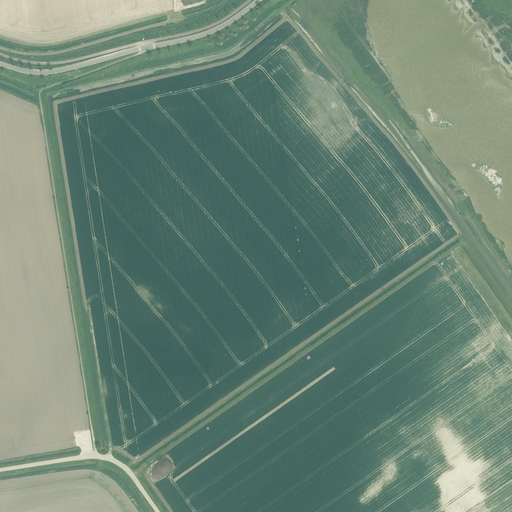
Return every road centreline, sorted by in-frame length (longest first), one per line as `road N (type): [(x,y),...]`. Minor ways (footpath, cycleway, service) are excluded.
road 1 (tertiary): [(0,63),(48,71),(183,41),(260,0)]
road 2 (unclassified): [(157,511),(131,474),(108,458),(0,470)]
road 3 (track): [(0,47),(59,52),(176,24)]
